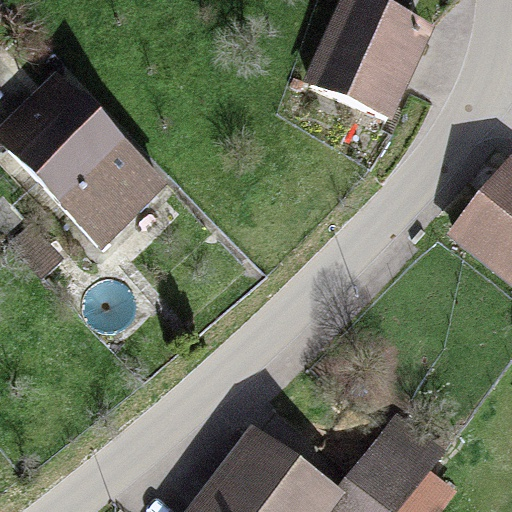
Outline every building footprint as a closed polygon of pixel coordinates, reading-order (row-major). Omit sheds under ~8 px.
[(416,42),(353,18),(318,109),(381,133),(416,42)] [(47,100),(0,141),(0,167),(92,272),(152,219),(47,100)] [(511,197),(497,187),(446,258),(511,305),(511,197)] [(266,424),(201,511),(342,511),(362,485),(266,424)] [(344,511),(400,511),(441,457),(405,431),(344,511)]
